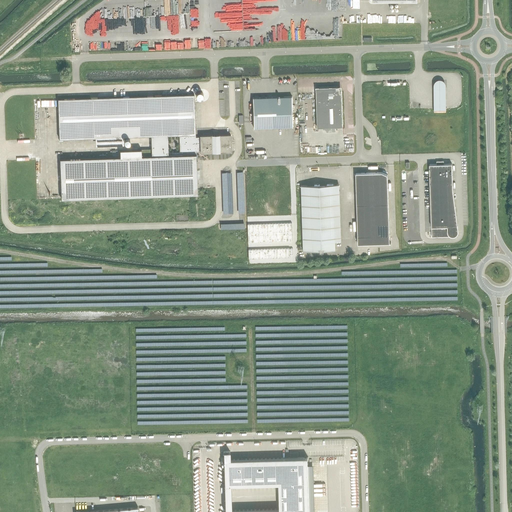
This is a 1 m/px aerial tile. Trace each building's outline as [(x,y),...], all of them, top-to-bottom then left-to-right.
[(446,89),(446,84),(444,81),(442,80),(441,79),(439,79),(438,79),(436,80),(435,81),(434,82),(433,84),(433,89),(433,97),(433,105),(433,108),(433,112),(446,112),(446,108),(446,105),(446,97),(446,89)] [(337,90),(337,87),(316,88),(317,128),(340,127),(343,127),(342,92),(337,92),(337,90)] [(216,136),(201,136),(201,137),(196,137),(194,94),(58,99),(59,139),(99,138),(99,146),(124,145),(123,137),(151,136),(152,150),(120,151),(120,157),(60,159),(61,199),(198,194),(196,152),(201,151),(201,152),(231,151),(231,135),(216,136)] [(281,97),(279,97),(275,97),(269,97),(262,98),(256,98),(253,98),(254,128),(257,128),(264,128),(270,128),(277,127),(283,127),(290,127),(293,127),(292,97),(284,97),(281,97)] [(458,231),(458,230),(457,226),(454,226),(453,193),(452,164),(444,164),(444,161),(436,161),(437,164),(429,165),(432,237),(453,236),(454,236),(455,236),(456,235),(457,234),(458,233),(458,232),(458,231)] [(390,243),(389,243),(389,218),(387,174),(382,172),(356,173),(357,243),(390,243)] [(333,185),(301,185),(303,250),(336,249),(335,241),(333,185)] [(110,452),(65,453),(65,481),(80,480),(80,492),(111,491),(110,452)] [(230,460),(230,452),(224,452),(225,498),(225,511),(309,511),(309,506),(309,501),(309,497),(309,492),(309,487),(309,483),(308,478),(308,473),(308,469),(308,463),(308,457),(280,458),(276,458),(272,458),(268,458),(264,459),(260,459),(256,459),(252,459),(248,459),(244,459),(240,459),(236,459),(232,460),(230,460)]
